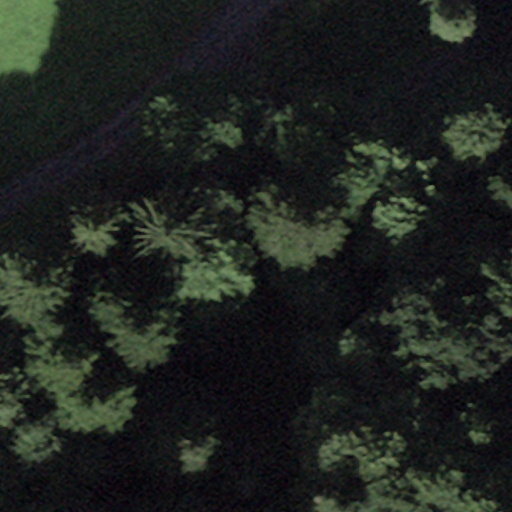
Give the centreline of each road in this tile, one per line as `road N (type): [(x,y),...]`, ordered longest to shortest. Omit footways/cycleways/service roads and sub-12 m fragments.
road 1 (track): [(511,27),(312,130),(272,135),(237,118),(208,79)]
road 2 (track): [(208,79),(0,205)]
